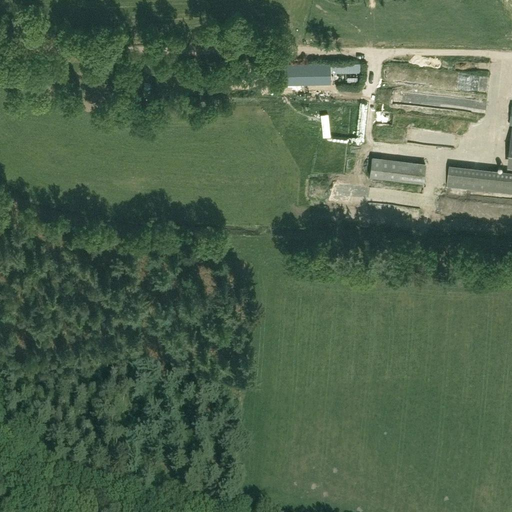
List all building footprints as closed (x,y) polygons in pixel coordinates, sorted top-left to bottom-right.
[(500,22),(507,16),(499,6),(492,12),(500,22)] [(461,28),(465,35),(471,32),(467,25),(461,28)] [(367,104),(379,104),(380,59),(368,59),(367,104)] [(329,69),(292,70),(293,78),(330,77),(329,69)] [(408,83),(408,69),(381,69),(381,83),(408,83)] [(446,90),(445,98),(456,99),(457,91),(446,90)] [(399,93),(399,107),(422,107),(422,93),(399,93)] [(371,176),(425,181),(427,161),(373,157),(371,176)] [(511,176),(452,169),(449,190),(511,196),(511,176)]
